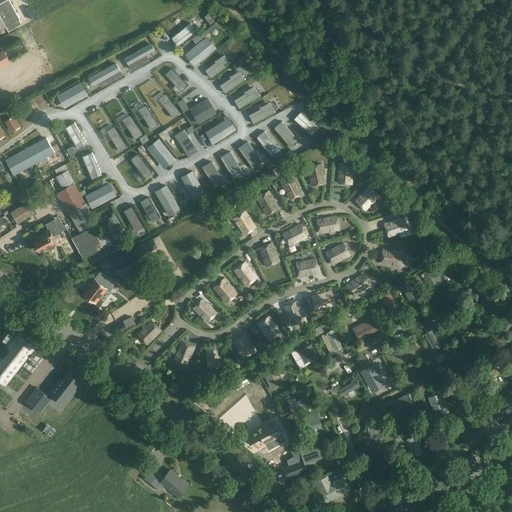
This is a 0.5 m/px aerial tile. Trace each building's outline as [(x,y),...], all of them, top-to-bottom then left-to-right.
[(9,0),(6,0),(0,3),(0,15),(9,31),(22,23),(9,0)] [(215,21),(211,17),(207,20),(210,25),(215,21)] [(197,31),(191,23),(172,38),(178,46),(197,31)] [(215,23),(206,30),(209,33),(218,27),(215,23)] [(202,31),(192,39),(196,44),(206,36),(203,33),(202,31)] [(200,51),(189,60),(195,66),(210,53),(215,50),(217,48),(208,37),(196,46),(200,51)] [(134,53),(124,58),(131,71),(141,65),(138,60),(147,55),(155,50),(151,43),(134,53)] [(3,50),(0,51),(0,69),(11,63),(3,50)] [(225,56),(216,63),(205,70),(211,78),(231,63),(225,56)] [(107,68),(88,78),(92,87),(98,83),(111,76),(114,81),(123,75),(116,63),(107,68)] [(188,86),(172,68),(165,74),(182,91),(188,86)] [(231,78),(220,85),(226,93),(246,79),(240,72),(231,78)] [(67,90),(57,95),(61,101),(71,96),(74,102),(88,94),(81,82),(67,90)] [(260,96),(255,88),(246,93),(235,100),(240,108),(260,96)] [(180,112),(166,94),(159,99),(173,117),(180,112)] [(208,98),(190,109),(199,124),(210,117),(206,109),(212,106),(208,98)] [(184,112),(189,108),(183,99),(178,102),(184,112)] [(116,123),(121,118),(107,103),(102,107),(116,123)] [(271,104),(249,114),(254,124),(275,113),(271,104)] [(158,125),(146,105),(138,109),(151,130),(158,125)] [(119,106),(115,109),(120,117),(125,113),(119,106)] [(318,129),(300,112),(294,119),(312,135),(318,129)] [(143,135),(130,115),(122,119),(135,140),(143,135)] [(10,124),(14,130),(20,127),(14,116),(5,122),(8,126),(10,124)] [(228,118),(220,123),(205,132),(213,144),(236,130),(228,118)] [(299,140),(283,122),(275,128),(291,147),(299,140)] [(75,123),(66,127),(77,148),(86,143),(75,123)] [(127,146),(114,126),(107,130),(119,151),(127,146)] [(184,129),(175,136),(189,156),(198,150),(184,129)] [(272,156),(280,150),(265,131),(257,137),(272,156)] [(146,135),(140,139),(143,144),(148,140),(146,135)] [(14,175),(18,173),(30,167),(55,153),(47,138),(6,160),(14,175)] [(147,148),(164,169),(176,160),(159,138),(147,148)] [(211,146),(213,152),(229,144),(226,138),(211,146)] [(248,141),(239,147),(253,168),(262,161),(248,141)] [(73,146),(67,149),(70,155),(76,152),(73,146)] [(231,151),(221,157),(233,178),(243,173),(231,151)] [(102,175),(92,153),(83,157),(92,179),(102,175)] [(152,172),(138,154),(131,159),(145,178),(152,172)] [(212,161),(203,167),(215,188),(225,182),(212,161)] [(322,163),(309,166),(313,186),(326,183),(322,163)] [(340,163),(339,183),(352,184),(353,164),(340,163)] [(68,170),(56,176),(63,189),(75,183),(68,170)] [(190,182),(186,185),(194,201),(206,194),(193,170),(186,174),(190,182)] [(277,178),(274,171),(267,174),(271,181),(277,178)] [(292,175),(281,182),(291,199),(302,193),(292,175)] [(167,184),(160,188),(167,202),(163,204),(169,215),(180,208),(167,184)] [(103,186),(86,196),(93,208),(117,195),(113,188),(106,192),(103,186)] [(370,186),(356,201),(365,210),(379,195),(370,186)] [(268,191),(257,198),(268,215),(279,208),(268,191)] [(376,200),(363,215),(367,219),(380,204),(376,200)] [(140,204),(151,225),(157,222),(147,201),(140,204)] [(34,213),(27,202),(11,212),(18,223),(34,213)] [(107,203),(91,211),(94,217),(110,208),(107,203)] [(107,246),(109,245),(104,236),(87,204),(75,210),(77,214),(83,224),(78,227),(77,227),(80,233),(71,238),(83,259),(102,249),(103,248),(107,246)] [(122,214),(132,234),(140,231),(130,210),(122,214)] [(245,211),(234,218),(245,235),(256,227),(245,211)] [(115,215),(107,219),(110,225),(108,227),(113,235),(118,243),(127,238),(123,231),(124,231),(115,215)] [(337,216),(317,220),(319,233),(339,229),(337,216)] [(41,238),(34,242),(35,244),(34,246),(36,249),(38,250),(39,252),(46,248),(48,251),(55,247),(53,244),(54,244),(51,238),(59,234),(59,235),(63,233),(62,232),(66,229),(59,217),(46,224),(49,231),(47,232),(39,236),(41,238)] [(404,217),(385,224),(389,236),(408,230),(404,217)] [(301,224),(283,234),(290,245),(307,236),(301,224)] [(206,231),(181,244),(190,262),(216,249),(206,231)] [(153,239),(111,262),(116,271),(158,248),(153,239)] [(288,247),(290,254),(309,247),(306,240),(288,247)] [(272,243),(259,248),(267,266),(279,261),(272,243)] [(344,243),(326,252),(333,264),(350,254),(344,243)] [(383,250),(382,263),(402,265),(403,252),(383,250)] [(330,267),(333,273),(352,264),(349,258),(330,267)] [(316,259),(296,263),(299,276),(319,272),(316,259)] [(245,262),(234,270),(246,286),(257,278),(245,262)] [(94,278),(83,293),(89,298),(90,299),(93,301),(94,301),(96,303),(106,290),(110,292),(116,283),(100,271),(94,278)] [(428,272),(421,276),(426,284),(428,283),(432,289),(441,285),(434,272),(430,275),(428,272)] [(363,274),(346,285),(354,296),(370,285),(363,274)] [(299,278),(300,284),(320,282),(319,276),(299,278)] [(224,278),(214,287),(227,302),(237,294),(224,278)] [(401,286),(395,288),(397,293),(403,290),(409,300),(417,296),(409,282),(401,286)] [(356,304),(370,294),(367,290),(353,300),(356,304)] [(331,291),(312,296),(316,309),(335,304),(331,291)] [(382,300),(392,295),(390,291),(380,296),(382,300)] [(480,301),(488,316),(504,308),(500,301),(497,303),(495,301),(499,299),(496,293),(480,301)] [(98,312),(110,296),(106,294),(94,310),(98,312)] [(398,306),(392,295),(382,300),(381,301),(384,307),(386,305),(390,311),(398,306)] [(203,298),(193,308),(208,322),(217,312),(203,298)] [(297,301),(284,306),(292,324),(304,319),(297,301)] [(473,306),(456,315),(462,328),(470,323),(468,319),(477,314),(473,306)] [(380,314),(370,319),(365,322),(353,328),(359,340),(387,326),(380,314)] [(269,316),(258,324),(270,340),(281,332),(269,316)] [(152,321),(138,335),(147,344),(161,330),(152,321)] [(127,330),(123,322),(111,327),(115,336),(127,330)] [(312,338),(319,335),(316,329),(308,333),(311,339),(312,338)] [(425,334),(434,351),(442,347),(438,339),(440,338),(435,329),(425,334)] [(343,349),(342,347),(343,347),(334,330),(327,333),(328,334),(322,337),(332,355),(343,349)] [(8,355),(18,363),(22,358),(24,359),(35,346),(19,334),(9,347),(12,350),(8,355)] [(244,334),(233,341),(243,358),(254,351),(244,334)] [(159,335),(144,349),(148,353),(163,339),(159,335)] [(394,358),(398,356),(400,360),(405,356),(404,353),(416,346),(412,339),(390,351),(394,358)] [(182,341),(174,360),(187,365),(194,346),(182,341)] [(305,363),(310,361),(311,363),(319,358),(311,344),(298,352),(302,359),(305,363)] [(220,347),(206,348),(208,368),(221,367),(220,347)] [(14,369),(18,363),(8,355),(3,361),(0,358),(0,379),(5,384),(15,370),(14,369)] [(366,355),(358,359),(361,365),(370,361),(366,355)] [(362,372),(370,389),(382,383),(374,367),(362,372)] [(279,386),(270,369),(263,373),(272,389),(279,386)] [(81,383),(68,372),(58,384),(57,383),(47,395),(37,388),(26,402),(40,413),(53,395),(61,402),(68,392),(72,388),(75,391),(81,383)] [(485,372),(470,380),(476,392),(491,384),(485,372)] [(232,384),(237,392),(251,383),(245,373),(236,378),(237,380),(232,384)] [(343,396),(350,392),(352,395),(356,393),(354,389),(356,388),(356,389),(360,386),(355,378),(351,381),(352,383),(339,390),(343,396)] [(475,401),(491,393),(488,387),(472,395),(475,401)] [(190,400),(194,407),(207,399),(207,400),(212,397),(207,390),(190,400)] [(449,411),(442,392),(428,397),(435,417),(449,411)] [(400,416),(416,408),(408,393),(392,401),(400,416)] [(228,396),(222,399),(229,411),(235,408),(228,396)] [(290,406),(294,412),(309,404),(308,403),(310,402),(307,396),(297,401),(294,396),(287,400),(290,406)] [(451,402),(454,412),(459,410),(457,400),(451,402)] [(507,402),(503,405),(508,412),(511,409),(507,402)] [(508,412),(503,405),(494,410),(499,419),(509,414),(508,412)] [(479,428),(468,409),(457,416),(468,435),(479,428)] [(318,412),(304,417),(308,431),(312,429),(317,428),(323,426),(318,412)] [(273,421),(251,433),(258,446),(280,434),(273,421)] [(285,426),(290,432),(295,428),(290,422),(285,426)] [(370,425),(368,432),(371,438),(377,440),(383,437),(385,431),(382,425),(375,423),(370,425)] [(56,431),(47,424),(43,430),(51,437),(56,431)] [(419,442),(415,434),(404,440),(406,445),(408,456),(422,454),(419,442)] [(319,446),(299,454),(304,464),(323,457),(319,446)] [(508,450),(506,446),(500,450),(499,448),(490,452),(496,464),(507,459),(506,457),(511,455),(508,450)] [(471,466),(466,469),(471,479),(484,472),(476,457),(469,461),(471,466)] [(301,461),(284,467),(287,477),(304,471),(301,461)] [(158,473),(150,483),(160,491),(165,485),(179,496),(189,484),(170,469),(164,477),(158,473)] [(305,474),(290,482),(294,488),(308,480),(305,474)] [(351,488),(344,476),(332,483),(328,476),(314,483),(318,491),(319,490),(326,502),(346,491),(351,488)] [(445,480),(428,490),(432,498),(449,488),(445,480)] [(420,494),(407,501),(411,509),(425,502),(420,494)] [(400,511),(395,503),(390,506),(391,509),(385,511),(400,511)]
